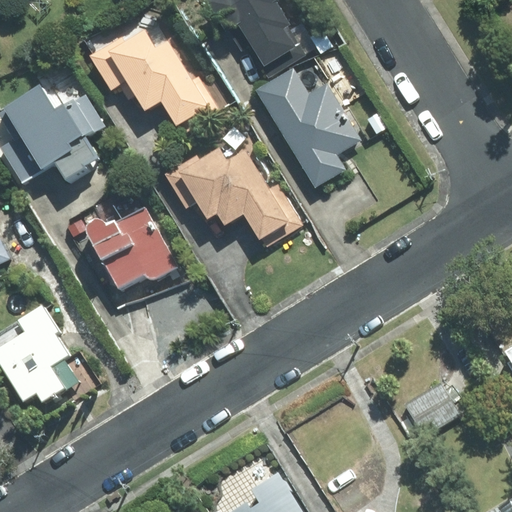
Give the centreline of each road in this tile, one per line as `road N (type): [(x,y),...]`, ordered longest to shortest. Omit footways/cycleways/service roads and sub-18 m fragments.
road 1 (residential): [(24,511),(509,207)]
road 2 (residential): [(380,0),(509,207)]
